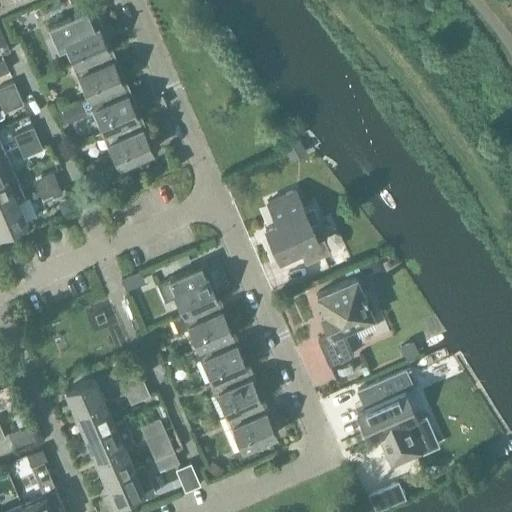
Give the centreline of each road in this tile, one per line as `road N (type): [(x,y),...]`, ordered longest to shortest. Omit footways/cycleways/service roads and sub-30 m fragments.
road 1 (residential): [(207,511),(312,461),(317,445),(220,202)]
road 2 (residential): [(194,465),(103,250)]
road 3 (residential): [(220,202),(130,0)]
road 4 (residential): [(103,250),(19,52)]
road 5 (residential): [(103,250),(220,202)]
